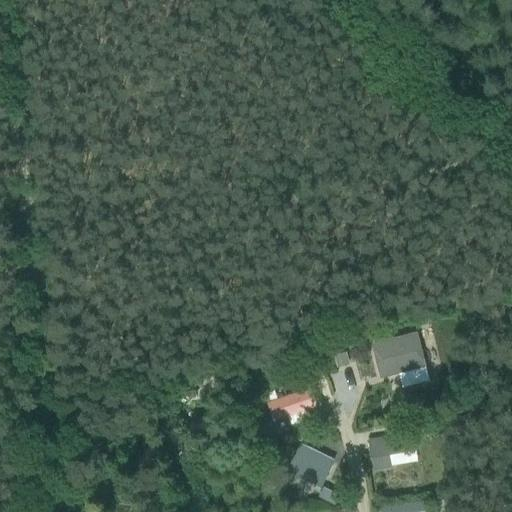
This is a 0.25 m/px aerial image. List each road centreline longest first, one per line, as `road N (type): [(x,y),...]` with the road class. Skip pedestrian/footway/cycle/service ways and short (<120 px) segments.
road 1 (track): [(352,0),(507,145),(473,182),(257,224),(53,290),(31,318)]
road 2 (track): [(31,318),(7,0)]
road 3 (track): [(51,511),(31,318)]
road 4 (unknown): [(364,511),(339,417),(341,369)]
